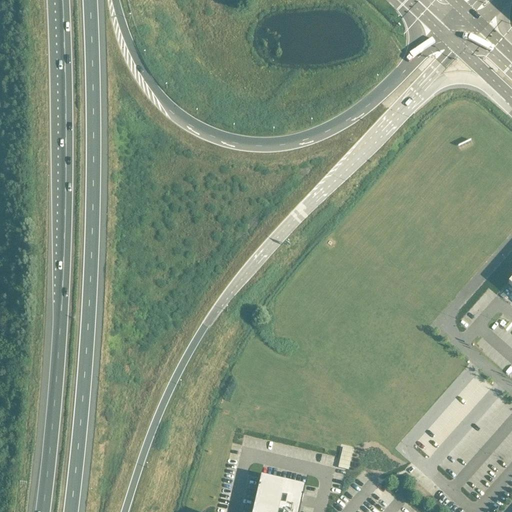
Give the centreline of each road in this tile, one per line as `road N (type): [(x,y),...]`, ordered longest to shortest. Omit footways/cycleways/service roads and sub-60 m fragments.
road 1 (motorway): [(123,511),(154,423),(215,312),(416,94)]
road 2 (motorway): [(71,511),(91,292),(91,0)]
road 3 (motorway): [(62,0),(61,289),(41,511)]
road 4 (motorway): [(443,34),(330,130),(253,146),(201,131),(168,105),(133,54),(114,0)]
